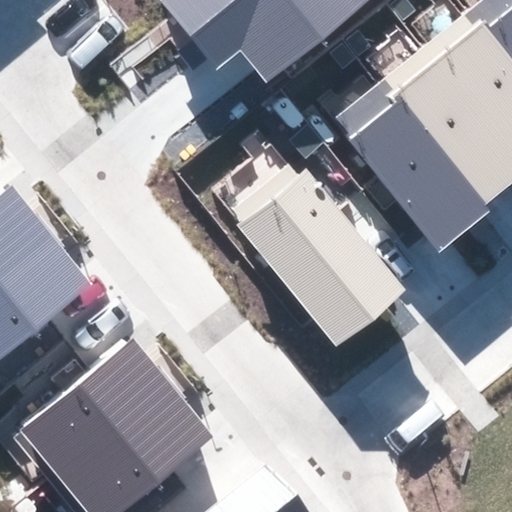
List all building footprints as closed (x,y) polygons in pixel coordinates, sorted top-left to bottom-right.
[(166,0),(221,65),(239,50),(264,80),(360,0),(166,0)] [(511,0),(482,0),(468,13),(511,65),(511,0)] [(487,203),(511,182),(511,65),(468,13),(386,80),(487,203)] [(487,203),(386,80),(333,124),(440,253),(493,209),(487,203)] [(402,293),(294,162),(230,215),(339,346),(402,293)] [(0,359),(92,283),(13,187),(0,197),(0,359)] [(122,511),(213,438),(131,340),(20,432),(86,511),(122,511)] [(307,511),(265,462),(204,511),(307,511)]
